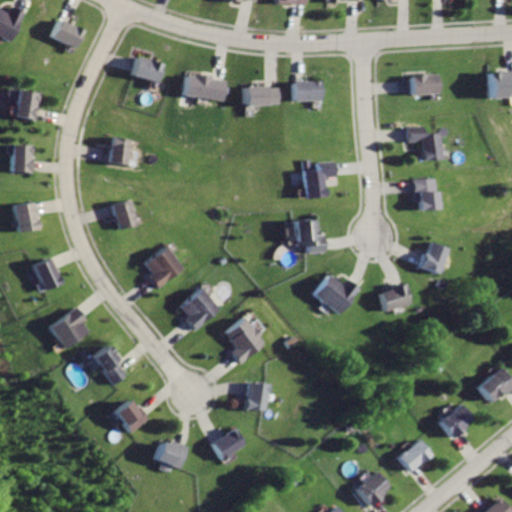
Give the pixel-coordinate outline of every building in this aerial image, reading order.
[(0,7),(0,37),(13,44),(28,14),(13,6),(9,13),(0,7)] [(61,17),(51,40),(76,51),(86,28),(61,17)] [(136,54),(131,76),(159,84),(165,61),(136,54)] [(511,70),(488,72),(490,100),(510,99),(510,90),(511,89),(511,70)] [(190,71),(185,94),(225,102),(229,79),(190,71)] [(409,76),(411,95),(439,92),(438,73),(409,76)] [(293,81),(294,103),(324,101),(323,80),(293,81)] [(246,85),(246,106),(280,107),(280,85),(246,85)] [(18,89),(13,119),(37,123),(42,93),(18,89)] [(406,126),(406,143),(419,143),(419,160),(443,159),(442,133),(433,134),(432,125),(406,126)] [(114,136),(107,164),(130,169),(137,141),(114,136)] [(11,143),(9,174),(32,175),(34,144),(11,143)] [(300,171),(301,198),(323,197),(323,179),(334,179),(333,159),(311,160),(312,170),(300,171)] [(407,177),(408,194),(412,193),(414,212),(439,210),(436,175),(407,177)] [(106,201),(116,231),(136,225),(126,195),(106,201)] [(11,204),(17,235),(40,231),(34,200),(11,204)] [(287,216),(288,244),(294,244),(294,252),(318,251),(317,237),(312,237),(311,216),(287,216)] [(424,239),(414,265),(435,274),(445,247),(424,239)] [(163,248),(140,265),(147,275),(142,279),(150,291),(179,270),(163,248)] [(46,258),(25,267),(35,294),(57,285),(46,258)] [(320,274),(308,294),(338,313),(354,288),(339,279),(336,284),(320,274)] [(375,292),(380,310),(405,304),(400,282),(385,285),(386,289),(375,292)] [(194,286),(172,305),(180,314),(176,318),(187,331),(213,308),(194,286)] [(68,304),(38,327),(57,352),(82,334),(72,321),(78,317),(68,304)] [(238,317),(218,334),(230,349),(224,353),(234,366),(260,345),(238,317)] [(96,340),(77,360),(106,388),(119,375),(106,362),(112,356),(96,340)] [(494,368),(472,389),(485,402),(493,394),(497,396),(510,385),(494,368)] [(241,382),(239,410),(264,411),(265,384),(241,382)] [(122,396),(102,413),(122,436),(142,419),(122,396)] [(454,403),(432,421),(450,444),(462,434),(459,429),(469,421),(454,403)] [(205,442),(217,461),(244,445),(232,425),(205,442)] [(416,438),(393,457),(408,476),(432,456),(416,438)] [(159,441),(151,460),(178,471),(189,446),(173,439),(170,445),(159,441)] [(376,468),(351,490),(370,511),(383,499),(379,495),(391,485),(376,468)] [(509,511),(497,497),(478,511),(509,511)]
